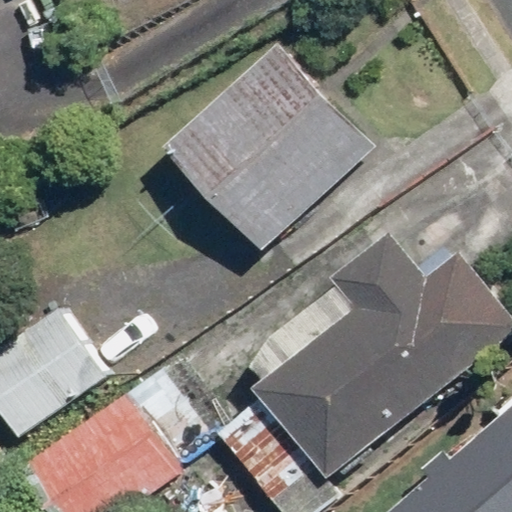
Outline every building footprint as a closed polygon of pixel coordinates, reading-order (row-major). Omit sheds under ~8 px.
[(277,46),(170,142),(264,246),(371,150),(277,46)] [(511,333),(455,259),(279,393),(337,469),(511,336),(511,333)] [(52,304),(0,343),(0,398),(29,437),(108,378),(52,304)] [(123,407),(42,464),(76,511),(120,511),(172,476),(123,407)] [(511,511),(511,417),(399,511),(511,511)]
